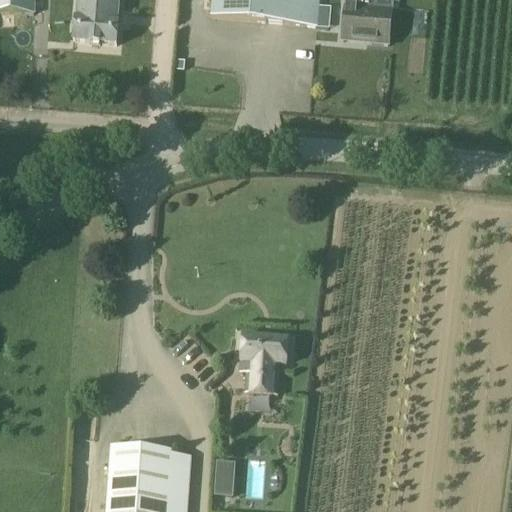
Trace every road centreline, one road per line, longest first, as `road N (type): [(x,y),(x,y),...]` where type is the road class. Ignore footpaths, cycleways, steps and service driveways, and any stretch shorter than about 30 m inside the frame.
road 1 (tertiary): [(511,167),(315,146),(231,151),(124,179),(0,238)]
road 2 (unknown): [(124,179),(135,325),(142,350),(197,426),(197,511)]
road 3 (unknown): [(0,129),(131,144),(173,165)]
